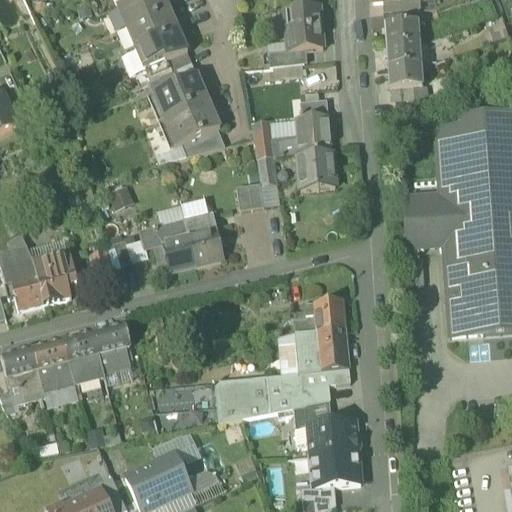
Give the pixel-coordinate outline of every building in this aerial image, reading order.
[(126,31),(131,29),(167,14),(161,0),(143,0),(130,6),(125,8),(117,11),(126,31)] [(121,0),(125,8),(130,6),(127,0),(121,0)] [(371,0),(371,8),(383,8),(399,7),(396,0),(371,0)] [(383,8),(384,19),(392,19),(416,17),(420,17),(419,5),(399,7),(383,8)] [(288,57),(288,58),(302,57),(323,55),(319,11),(284,15),(288,57)] [(131,29),(140,49),(176,34),(167,14),(131,29)] [(393,30),(417,29),(416,17),(392,19),(393,30)] [(384,31),(393,30),(392,19),(384,19),(383,19),(384,31)] [(384,31),(386,53),(420,50),(418,29),(418,28),(417,29),(393,30),(384,31)] [(131,29),(126,31),(116,35),(125,56),(134,52),(140,49),(131,29)] [(508,43),(503,29),(488,34),(492,48),(508,43)] [(186,58),(176,34),(140,49),(134,52),(136,55),(144,76),(167,66),(186,58)] [(388,72),(389,74),(420,72),(421,71),(420,50),(386,53),(387,72),(388,72)] [(144,76),(136,55),(122,61),(131,81),(144,76)] [(268,58),(269,73),(302,70),(304,70),(302,57),(288,58),(288,57),(268,58)] [(186,58),(167,66),(171,77),(191,69),(186,58)] [(169,78),(171,77),(167,66),(144,76),(149,87),(169,78)] [(169,78),(174,89),(196,80),(191,69),(171,77),(169,78)] [(269,73),(263,74),(264,88),(303,84),(302,70),(269,73)] [(421,93),(420,72),(389,74),(390,95),(412,94),(421,93)] [(263,74),(243,75),(245,89),(264,88),(263,74)] [(174,89),(169,78),(149,87),(147,88),(152,99),(174,89)] [(152,99),(163,126),(207,107),(196,80),(174,89),(152,99)] [(412,94),(413,106),(428,101),(427,93),(421,93),(412,94)] [(390,95),(391,108),(413,106),(412,94),(390,95)] [(0,97),(0,138),(18,130),(2,97),(0,97)] [(219,134),(207,107),(163,126),(175,153),(180,151),(217,135),(219,134)] [(300,110),(302,125),(328,122),(327,108),(300,110)] [(511,121),(462,125),(462,134),(434,136),(436,162),(438,201),(403,203),(407,255),(442,252),(449,342),(468,341),(511,337),(511,121)] [(296,143),(297,160),(331,157),(328,122),(302,125),(294,125),(296,143)] [(294,125),(268,128),(270,145),(296,143),(294,125)] [(258,164),(273,163),(270,145),(268,128),(250,130),(253,146),(253,149),(255,149),(258,164)] [(180,151),(186,163),(224,153),(217,135),(180,151)] [(296,143),(270,145),(273,163),(297,160),(296,143)] [(157,170),(186,163),(180,151),(175,153),(154,162),(157,170)] [(334,193),(331,157),(297,160),(301,196),(334,193)] [(258,164),(262,192),(277,190),(273,163),(258,164)] [(236,193),(239,216),(263,212),(260,192),(260,189),(236,193)] [(126,190),(107,199),(114,216),(134,208),(126,190)] [(281,210),(277,190),(262,192),(260,192),(263,212),(281,210)] [(184,226),(184,227),(195,272),(223,265),(211,220),(207,220),(203,205),(180,211),(184,226)] [(161,233),(184,227),(184,226),(180,211),(157,217),(161,233)] [(24,218),(13,224),(19,236),(31,229),(24,218)] [(19,238),(13,225),(4,229),(11,242),(19,238)] [(170,278),(195,272),(184,227),(161,233),(139,238),(141,246),(144,257),(154,254),(157,269),(166,266),(170,278)] [(113,275),(120,273),(113,249),(123,247),(121,238),(105,243),(108,254),(113,275)] [(8,248),(11,259),(27,254),(21,241),(8,248)] [(27,254),(32,265),(66,257),(62,245),(27,254)] [(123,247),(113,249),(120,273),(133,269),(128,249),(127,246),(123,247)] [(128,249),(133,269),(146,266),(144,257),(141,246),(128,249)] [(18,316),(44,310),(32,265),(27,254),(11,259),(0,261),(0,272),(4,290),(8,303),(14,301),(18,316)] [(113,275),(108,254),(88,259),(95,286),(115,281),(113,275)] [(66,257),(32,265),(44,310),(70,303),(67,291),(76,289),(68,256),(66,257)] [(315,322),(317,338),(345,335),(342,307),(327,309),(327,304),(317,305),(318,310),(305,311),(306,318),(306,322),(315,322)] [(295,330),(296,339),(317,338),(315,322),(306,322),(306,318),(294,319),(295,330)] [(93,338),(98,359),(124,353),(130,352),(124,331),(93,338)] [(296,339),(295,340),(298,380),(327,378),(348,376),(349,376),(345,335),(317,338),(296,339)] [(63,346),(68,367),(98,359),(93,338),(63,346)] [(282,382),(298,380),(295,340),(278,344),(282,382)] [(32,354),(37,375),(68,367),(63,346),(32,354)] [(129,371),(124,353),(98,359),(103,377),(110,375),(110,376),(129,371)] [(25,403),(43,398),(37,375),(32,354),(2,362),(5,375),(7,383),(8,382),(11,394),(21,391),(25,403)] [(103,377),(98,359),(68,367),(74,391),(105,383),(103,377)] [(74,391),(68,367),(37,375),(43,398),(43,399),(74,391)] [(132,385),(129,371),(110,376),(110,375),(103,377),(105,383),(107,391),(132,385)] [(0,376),(0,401),(10,399),(12,398),(11,394),(8,382),(7,383),(5,375),(0,376)] [(348,376),(327,378),(298,380),(282,382),(266,384),(214,389),(218,430),(242,425),(270,420),(293,416),(305,414),(305,413),(330,408),(328,392),(350,390),(348,376)] [(13,412),(44,404),(43,399),(43,398),(25,403),(21,391),(11,394),(12,398),(10,399),(13,412)] [(78,408),(74,391),(43,399),(44,404),(47,416),(78,408)] [(10,399),(0,401),(0,402),(1,410),(8,420),(15,418),(13,412),(10,399)] [(293,416),(295,436),(307,435),(307,434),(331,431),(329,409),(305,413),(305,414),(293,416)] [(152,421),(139,424),(142,437),(155,434),(152,421)] [(307,434),(307,435),(308,449),(310,464),(357,459),(355,429),(331,431),(307,434)] [(90,454),(106,451),(104,440),(102,432),(85,436),(90,454)] [(296,450),(308,449),(307,435),(295,436),(296,450)] [(104,440),(106,451),(121,449),(118,437),(104,440)] [(173,459),(194,450),(190,440),(178,442),(151,454),(158,468),(174,461),(173,459)] [(56,447),(30,452),(37,463),(59,459),(56,447)] [(184,470),(185,472),(201,465),(194,450),(173,459),(174,461),(179,472),(184,470)] [(360,491),(357,459),(310,464),(313,495),(313,496),(334,494),(360,491)] [(158,468),(125,483),(137,511),(158,511),(162,510),(191,497),(185,485),(179,472),(174,461),(158,468)] [(260,483),(249,462),(231,470),(241,492),(260,483)] [(179,472),(185,485),(190,483),(185,472),(184,470),(179,472)] [(191,497),(197,511),(226,499),(214,479),(205,476),(190,483),(185,485),(191,497)] [(58,498),(62,507),(64,511),(65,511),(100,497),(97,491),(93,482),(58,498)] [(97,491),(100,497),(106,511),(124,511),(112,484),(97,491)] [(301,511),(335,511),(334,494),(313,496),(313,495),(300,496),(301,511)] [(106,511),(100,497),(65,511),(64,511),(62,507),(51,511),(106,511)] [(196,511),(197,511),(191,497),(162,510),(158,511),(196,511)] [(511,511),(511,507),(510,497),(503,499),(505,511),(511,511)]
